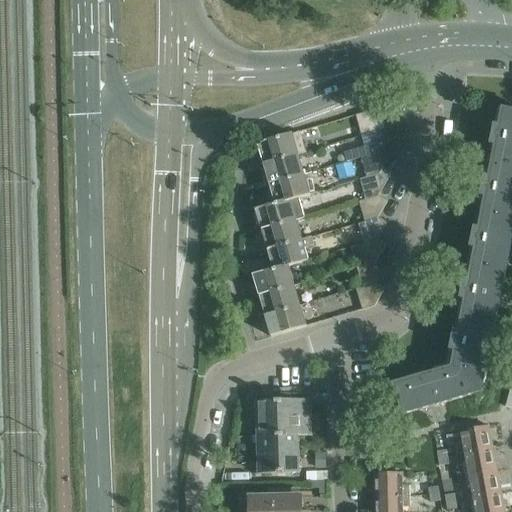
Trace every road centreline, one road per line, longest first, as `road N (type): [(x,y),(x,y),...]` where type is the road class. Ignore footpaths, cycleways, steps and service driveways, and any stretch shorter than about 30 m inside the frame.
road 1 (primary): [(87,126),(101,511)]
road 2 (residential): [(336,337),(379,326),(395,312),(439,44)]
road 3 (residential): [(193,511),(192,477),(216,375),(336,337)]
road 4 (primary): [(164,511),(162,297)]
road 5 (primary): [(162,297),(190,254),(194,178),(209,139),(232,123)]
road 6 (unclassified): [(232,123),(393,55)]
road 7 (residential): [(336,337),(341,511)]
road 8 (primary): [(162,297),(169,134)]
road 9 (primary): [(288,67),(213,51),(171,1)]
road 10 (primary): [(84,0),(87,126)]
